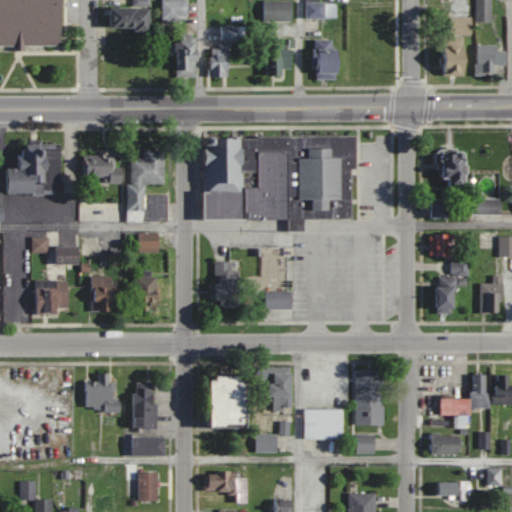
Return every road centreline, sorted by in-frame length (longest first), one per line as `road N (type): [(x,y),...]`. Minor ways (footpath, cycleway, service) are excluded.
road 1 (residential): [(511,340),(0,343)]
road 2 (primary): [(511,107),(0,109)]
road 3 (residential): [(411,108),(407,511)]
road 4 (residential): [(184,511),(187,109)]
